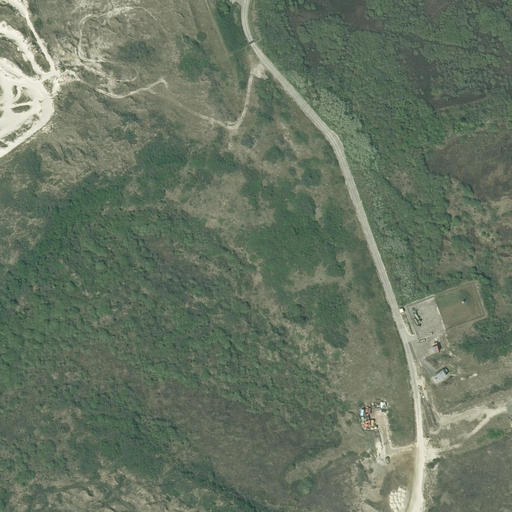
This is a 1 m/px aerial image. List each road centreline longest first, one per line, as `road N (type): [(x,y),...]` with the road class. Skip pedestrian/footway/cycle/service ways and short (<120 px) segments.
road 1 (unclassified): [(419,443),(405,341),(340,155),(251,43),(246,0)]
road 2 (track): [(161,80),(165,36),(140,8),(82,19),(77,50),(86,61),(126,63),(135,78),(108,80),(78,65),(77,80)]
road 3 (track): [(54,84),(77,80),(120,96),(161,80),(169,97),(202,119),(233,123),(251,71)]
road 4 (track): [(0,5),(34,34),(54,84),(51,102),(41,93),(21,43),(0,34)]
